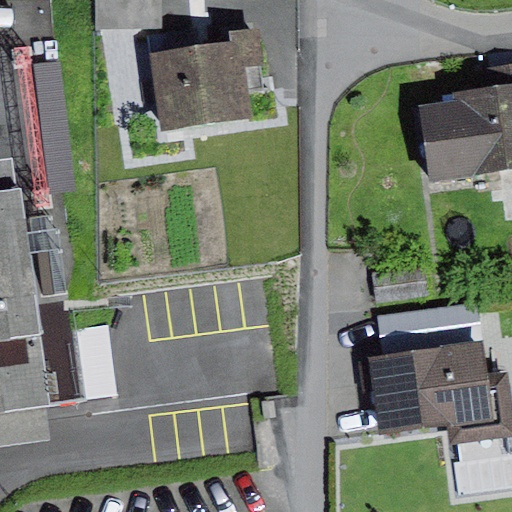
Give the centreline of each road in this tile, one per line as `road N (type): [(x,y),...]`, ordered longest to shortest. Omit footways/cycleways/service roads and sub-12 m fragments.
road 1 (residential): [(304,511),(321,0)]
road 2 (residential): [(356,0),(420,29),(511,29)]
